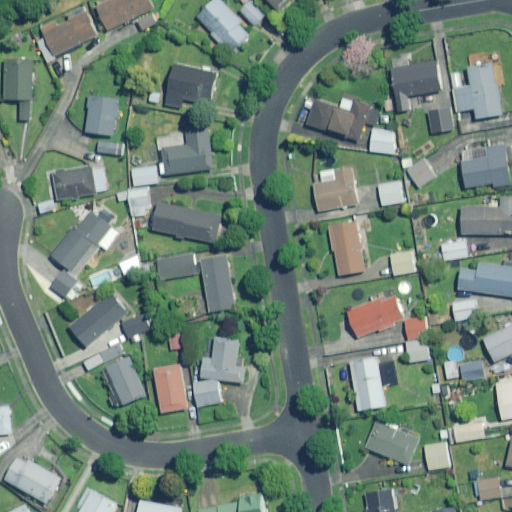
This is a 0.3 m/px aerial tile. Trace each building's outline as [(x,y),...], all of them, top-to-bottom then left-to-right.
[(112,30),(158,9),(154,0),(111,0),(100,5),(112,30)] [(219,0),(201,17),(235,52),(253,35),(242,24),(246,20),(226,0),(219,0)] [(254,0),(252,0),(242,10),(258,26),(269,15),(254,0)] [(275,0),(286,10),(296,0),(275,0)] [(71,13),(74,19),(62,25),(60,21),(46,27),(41,30),(45,39),(41,41),(51,62),(62,57),(61,54),(102,35),(91,11),(90,12),(87,6),(71,13)] [(161,11),(141,20),(146,30),(161,23),(159,19),(164,17),(161,11)] [(8,99),(24,99),(24,119),(34,120),(35,100),(36,100),(37,59),(9,58),(8,99)] [(441,91),(436,60),(389,67),(396,112),(408,110),(406,97),(441,91)] [(222,72),(177,63),(169,104),(186,107),(188,99),(205,103),(206,99),(216,101),(222,72)] [(471,87),(454,90),(458,112),(475,109),(477,120),(503,115),(493,64),(468,69),(471,87)] [(161,93),(150,92),(148,103),(159,105),(161,93)] [(90,132),(118,136),(123,99),(92,95),(90,108),(93,108),(90,132)] [(359,141),(364,122),(375,125),(379,110),(369,107),(370,103),(340,95),(337,103),(313,95),(311,102),(305,100),(299,119),(305,121),(304,125),(359,141)] [(454,131),(451,107),(427,111),(430,134),(454,131)] [(171,175),(218,169),(212,125),(190,128),(192,144),(167,147),(171,175)] [(396,130),(371,128),(369,151),(394,153),(396,130)] [(126,143),(101,140),(99,153),(125,156),(126,143)] [(511,185),(504,145),(487,148),(489,158),(462,163),(466,189),(494,184),(495,188),(511,185)] [(425,157),(406,169),(419,188),(438,175),(425,157)] [(97,165),(70,169),(70,168),(59,169),(60,171),(57,172),(62,200),(76,198),(77,200),(84,199),(84,196),(102,193),(101,192),(111,190),(107,168),(98,169),(97,165)] [(160,166),(134,169),(137,187),(162,183),(160,166)] [(316,212),(359,203),(352,167),(332,171),(334,179),(310,184),(316,212)] [(381,206),(404,202),(400,181),(378,185),(381,206)] [(152,186),(132,189),(135,217),(151,215),(150,210),(155,209),(152,186)] [(511,234),(511,197),(503,198),(503,208),(461,208),(462,235),(511,234)] [(57,200),(42,204),(45,213),(60,209),(57,200)] [(220,244),(227,215),(162,201),(155,229),(220,244)] [(104,245),(111,250),(124,233),(116,227),(117,226),(96,210),(82,229),(79,226),(56,256),(73,269),(71,271),(68,269),(54,286),(69,299),(83,281),(79,278),(104,245)] [(365,271),(356,221),(328,226),(337,276),(365,271)] [(469,258),(466,242),(441,246),(444,262),(469,258)] [(414,251),(389,255),(391,275),(417,272),(414,251)] [(198,253),(161,259),(164,279),(201,274),(198,253)] [(240,308),(232,255),(205,259),(213,312),(240,308)] [(143,268),(137,256),(111,268),(117,280),(143,268)] [(476,299),(477,292),(511,296),(511,267),(480,263),(479,271),(462,269),(458,297),(476,299)] [(74,326),(91,347),(134,312),(116,291),(74,326)] [(356,338),(376,330),(377,332),(395,324),(395,322),(405,318),(395,296),(381,302),(379,298),(345,312),(356,338)] [(144,314),(124,323),(131,340),(151,331),(144,314)] [(407,340),(429,337),(426,317),(404,320),(407,340)] [(511,354),(511,326),(485,339),(495,362),(511,354)] [(187,348),(184,327),(171,329),(174,350),(187,348)] [(203,357),(200,380),(209,381),(219,383),(245,386),(247,370),(243,369),(244,361),(239,360),(242,339),(215,336),(212,358),(203,357)] [(427,339),(405,342),(408,364),(431,360),(427,339)] [(92,370),(107,362),(108,363),(127,355),(122,344),(103,352),(103,353),(87,362),(92,370)] [(378,356),(348,361),(357,412),(386,407),(383,387),(398,384),(394,360),(379,363),(378,356)] [(117,406),(122,403),(124,408),(150,397),(132,358),(107,369),(116,390),(111,392),(117,406)] [(460,379),(458,362),(458,359),(446,360),(448,380),(460,379)] [(458,362),(460,379),(486,377),(484,360),(458,362)] [(193,409),(185,364),(159,368),(166,413),(193,409)] [(511,380),(495,383),(501,420),(511,418),(511,380)] [(223,405),(219,383),(209,381),(193,384),(198,408),(223,405)] [(0,435),(17,434),(14,406),(0,407),(0,435)] [(420,439),(375,420),(363,449),(408,467),(420,439)] [(485,438),(482,422),(452,427),(454,443),(485,438)] [(451,466),(447,442),(423,446),(428,470),(451,466)] [(22,457),(9,479),(52,505),(67,479),(34,460),(32,463),(22,457)] [(501,497),(498,477),(475,481),(478,501),(501,497)] [(395,511),(391,489),(364,494),(367,510),(364,510),(364,511),(395,511)] [(83,511),(117,511),(122,504),(97,490),(83,511)] [(267,511),(266,494),(244,496),(245,503),(222,505),(222,508),(201,510),(201,511),(267,511)] [(186,511),(187,509),(145,502),(143,511),(186,511)]
